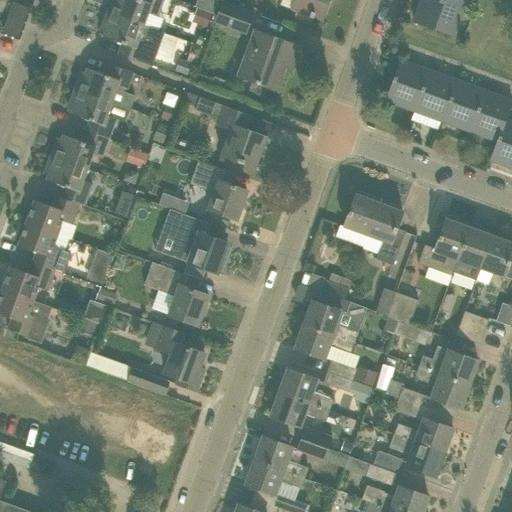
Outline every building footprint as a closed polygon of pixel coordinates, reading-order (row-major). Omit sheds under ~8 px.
[(110,0),(107,12),(144,25),(152,3),(162,6),(163,0),(110,0)] [(216,0),(199,0),(197,6),(212,12),(216,0)] [(313,16),(322,20),(329,0),(295,0),(292,9),(297,10),(292,22),(309,28),(313,16)] [(454,36),(464,8),(441,0),(421,0),(414,22),(454,36)] [(441,0),(464,8),(467,0),(441,0)] [(222,1),(215,22),(247,33),(254,13),(222,1)] [(21,32),(30,8),(22,5),(17,7),(9,28),(21,32)] [(122,43),(118,54),(152,67),(165,33),(144,25),(107,12),(100,30),(104,31),(103,36),(122,43)] [(294,61),(299,47),(254,31),(238,75),(277,90),(288,59),(294,61)] [(191,62),(183,59),(179,58),(174,70),(187,75),(191,62)] [(386,100),(414,110),(428,70),(400,60),(386,100)] [(74,89),(112,103),(129,109),(134,95),(126,92),(133,72),(110,64),(106,75),(87,68),(85,72),(81,71),(74,89)] [(428,70),(414,110),(442,120),(456,81),(428,70)] [(442,120),(470,130),(484,91),(456,81),(442,120)] [(107,114),(112,103),(74,89),(68,107),(72,108),(70,113),(90,120),(86,130),(109,139),(117,118),(107,114)] [(470,130),(497,141),(505,120),(511,101),(484,91),(470,130)] [(170,123),(175,108),(165,105),(160,119),(170,123)] [(243,162),(244,160),(256,165),(267,137),(245,129),(249,116),(260,119),(260,118),(225,105),(217,126),(230,130),(219,160),(232,165),(235,159),(243,162)] [(490,159),(511,167),(511,122),(505,120),(497,141),(490,159)] [(163,144),(169,127),(159,124),(153,140),(163,144)] [(57,137),(50,155),(88,169),(96,146),(105,150),(109,139),(86,130),(82,141),(63,134),(61,139),(57,137)] [(139,166),(145,168),(147,162),(150,155),(143,153),(139,166)] [(62,197),(80,203),(85,205),(89,195),(79,191),(88,169),(50,155),(44,173),(48,175),(46,179),(66,186),(62,197)] [(244,205),(242,204),(247,190),(223,182),(227,170),(198,160),(190,184),(214,193),(208,209),(236,219),(238,216),(240,216),(244,205)] [(140,187),(137,195),(146,198),(148,190),(140,187)] [(170,207),(174,197),(162,193),(158,203),(170,207)] [(367,235),(379,202),(355,194),(343,226),(367,235)] [(72,224),(80,203),(62,197),(56,195),(52,206),(34,199),(26,222),(58,233),(63,220),(72,224)] [(403,211),(379,202),(367,235),(382,240),(378,253),(396,259),(406,231),(397,228),(403,211)] [(117,206),(114,214),(126,219),(129,210),(117,206)] [(226,259),(223,257),(228,243),(204,234),(208,223),(170,209),(164,224),(179,229),(170,256),(217,273),(218,270),(221,272),(226,259)] [(469,227),(446,218),(435,248),(425,245),(419,260),(452,273),(469,227)] [(36,251),(32,262),(55,270),(64,274),(72,253),(53,247),(58,233),(26,222),(18,245),(36,251)] [(469,227),(452,273),(476,281),(476,280),(493,235),(469,227)] [(511,255),(511,242),(493,235),(476,280),(500,289),(504,276),(511,278),(511,256),(511,257),(511,255)] [(10,266),(2,289),(34,300),(39,287),(48,290),(55,270),(32,262),(28,273),(10,266)] [(168,314),(197,325),(209,295),(185,287),(189,276),(152,262),(144,285),(175,296),(168,314)] [(91,265),(86,279),(88,279),(99,283),(102,284),(106,271),(91,265)] [(345,300),(348,288),(324,279),(319,292),(326,294),(345,300)] [(117,294),(101,288),(96,301),(107,305),(108,303),(114,304),(117,294)] [(388,316),(396,293),(383,288),(375,312),(388,316)] [(52,307),(34,300),(2,289),(0,293),(0,313),(12,318),(8,329),(42,341),(50,318),(48,318),(52,307)] [(396,293),(388,316),(398,319),(409,323),(418,300),(396,293)] [(312,300),(304,324),(353,341),(357,331),(337,324),(342,312),(347,314),(351,302),(345,300),(326,294),(322,304),(312,300)] [(465,311),(460,323),(484,332),(489,319),(465,311)] [(409,323),(398,319),(393,334),(424,345),(429,332),(409,324),(409,323)] [(145,344),(154,348),(172,354),(165,373),(178,377),(176,383),(197,391),(205,369),(199,367),(205,353),(180,344),(184,333),(170,328),(153,321),(145,344)] [(484,332),(460,323),(456,335),(480,344),(484,332)] [(349,352),(353,341),(304,324),(295,348),(325,358),(329,345),(349,352)] [(422,355),(418,365),(469,384),(478,360),(438,345),(433,359),(422,355)] [(330,359),(326,370),(353,380),(357,369),(330,359)] [(469,384),(418,365),(414,376),(436,383),(431,398),(460,408),(469,384)] [(165,395),(170,381),(132,367),(127,381),(165,395)] [(288,368),(279,391),(328,409),(332,400),(312,393),(317,379),(288,368)] [(353,380),(326,370),(322,382),(348,391),(353,380)] [(356,394),(354,399),(368,404),(374,388),(360,383),(356,394)] [(403,387),(400,396),(423,405),(426,396),(403,387)] [(324,421),(328,409),(279,391),(270,416),(299,427),(304,413),(324,421)] [(400,396),(399,397),(395,410),(418,418),(423,405),(400,396)] [(398,422),(394,433),(444,452),(453,428),(423,417),(418,430),(398,422)] [(304,426),(300,438),(328,448),(332,436),(304,426)] [(435,476),(444,452),(394,433),(389,447),(410,454),(406,465),(435,476)] [(263,436),(254,460),(303,477),(307,466),(287,459),(292,447),(263,436)] [(328,448),(300,438),(296,451),(324,461),(328,448)] [(378,451),(373,464),(397,473),(402,459),(378,451)] [(299,489),(303,477),(254,460),(246,484),(275,494),(279,482),(299,489)] [(393,486),(397,473),(373,464),(373,465),(369,464),(365,476),(393,486)] [(0,511),(39,511),(0,500),(0,497),(6,477),(0,475),(0,511)] [(360,498),(368,502),(397,511),(422,511),(428,496),(400,485),(395,499),(382,495),(384,491),(365,484),(360,498)] [(278,507),(291,511),(307,511),(310,505),(282,495),(278,507)] [(397,511),(368,502),(364,511),(397,511)]
